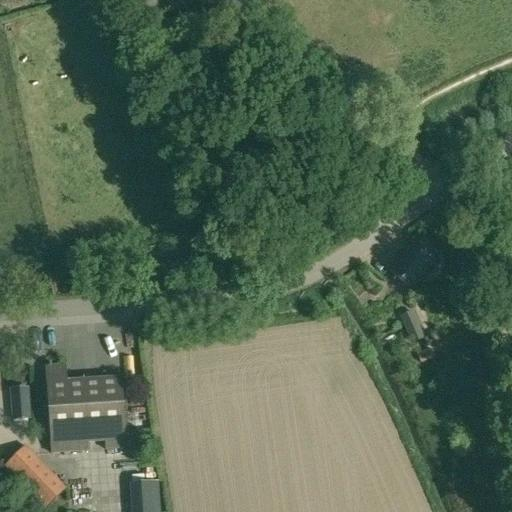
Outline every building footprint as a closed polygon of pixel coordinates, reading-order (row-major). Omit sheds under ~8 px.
[(390,271),(411,287),(433,259),(413,243),(390,271)] [(412,313),(400,318),(412,344),(423,339),(412,313)] [(416,354),(420,364),(433,358),(429,348),(416,354)] [(45,366),(51,453),(89,450),(89,440),(105,439),(105,449),(125,448),(120,377),(66,381),(66,365),(45,366)] [(27,389),(11,390),(14,421),(30,420),(27,389)] [(3,467),(45,508),(65,488),(39,461),(24,446),(3,467)] [(144,473),(148,495),(168,491),(164,469),(144,473)] [(83,499),(107,492),(102,476),(78,483),(83,499)]
